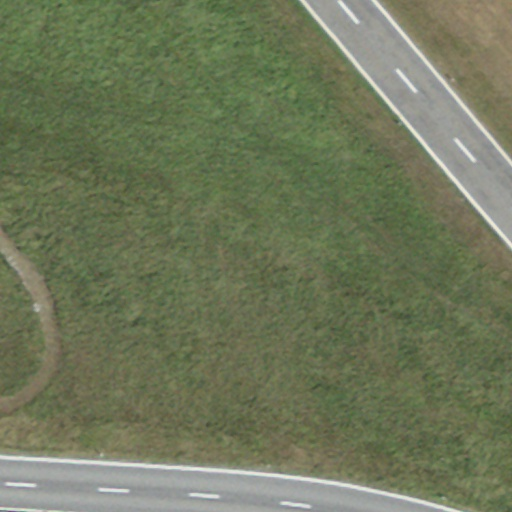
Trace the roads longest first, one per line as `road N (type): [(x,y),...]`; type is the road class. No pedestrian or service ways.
road 1 (tertiary): [(0,485),(330,511)]
road 2 (tertiary): [(511,208),(327,0)]
